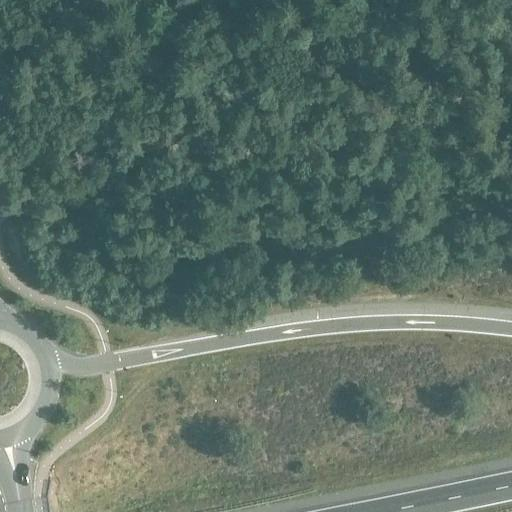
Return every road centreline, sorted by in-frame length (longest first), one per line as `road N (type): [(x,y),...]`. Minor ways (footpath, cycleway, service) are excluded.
road 1 (motorway): [(511,325),(361,319),(86,366),(46,355)]
road 2 (motorway): [(511,485),(384,511)]
